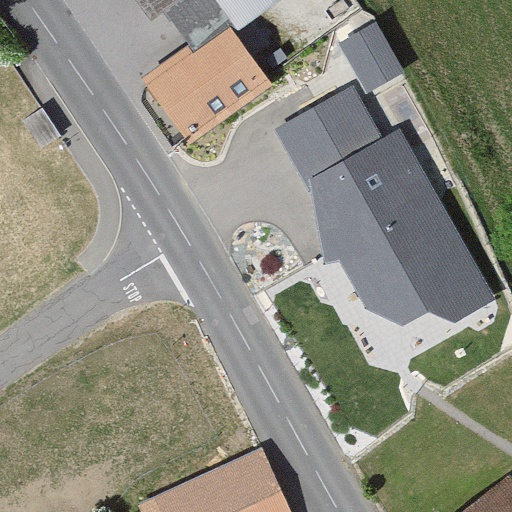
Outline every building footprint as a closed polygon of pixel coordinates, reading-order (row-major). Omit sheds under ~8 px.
[(170,0),(195,33),(228,8),(238,21),(265,0),(170,0)] [(342,42),(367,86),(401,68),(376,23),(342,42)] [(230,28),(151,80),(183,130),(263,78),(230,28)] [(353,85),(279,128),(370,298),(403,306),(425,294),(455,309),(490,291),(397,130),(383,137),(353,85)] [(43,107),(23,119),(40,146),(60,134),(43,107)] [(145,505),(147,511),(279,511),(256,457),(145,505)] [(467,511),(511,511),(511,492),(505,483),(467,511)]
